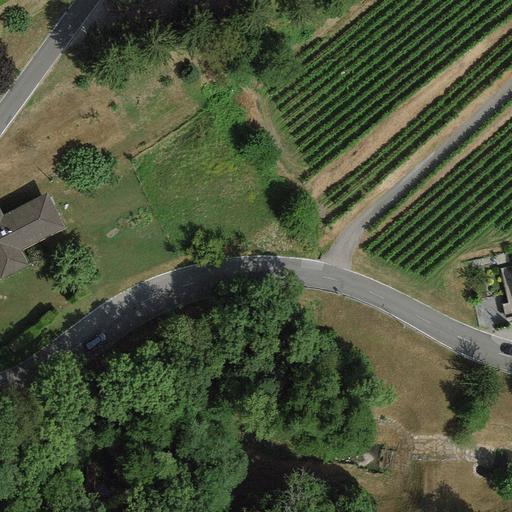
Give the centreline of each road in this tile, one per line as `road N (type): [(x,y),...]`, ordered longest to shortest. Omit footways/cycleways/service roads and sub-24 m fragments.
road 1 (tertiary): [(0,389),(131,307),(227,272),(326,278),(511,357)]
road 2 (tertiary): [(91,0),(0,121)]
